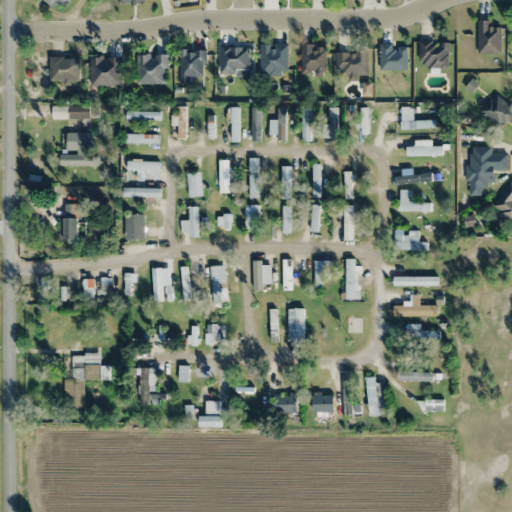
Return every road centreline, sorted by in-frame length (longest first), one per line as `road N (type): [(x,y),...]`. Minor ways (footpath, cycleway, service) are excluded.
road 1 (residential): [(7,249),(33,263),(170,243),(374,243),(374,352),(152,354)]
road 2 (tertiary): [(6,0),(8,511)]
road 3 (residential): [(442,0),(379,20),(6,31)]
road 4 (residential): [(170,243),(170,146),(377,144),(374,243)]
